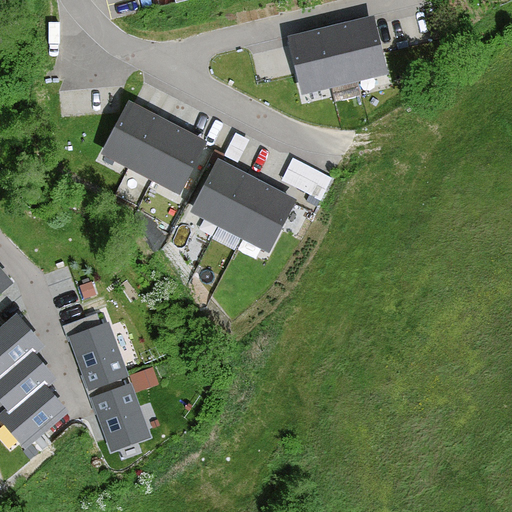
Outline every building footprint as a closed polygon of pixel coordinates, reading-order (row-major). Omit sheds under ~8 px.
[(385,77),(372,24),(290,44),(303,97),(385,77)] [(204,149),(128,110),(103,159),(179,197),(204,149)] [(282,177),(321,196),(332,173),(293,154),(282,177)] [(293,207),(218,168),(193,216),(268,254),(293,207)] [(0,297),(9,290),(0,279),(0,297)] [(42,353),(16,322),(0,335),(0,402),(9,413),(0,420),(25,450),(65,417),(45,394),(54,386),(32,361),(42,353)] [(126,379),(108,329),(71,342),(89,393),(126,379)] [(149,440),(130,390),(94,403),(112,454),(149,440)]
